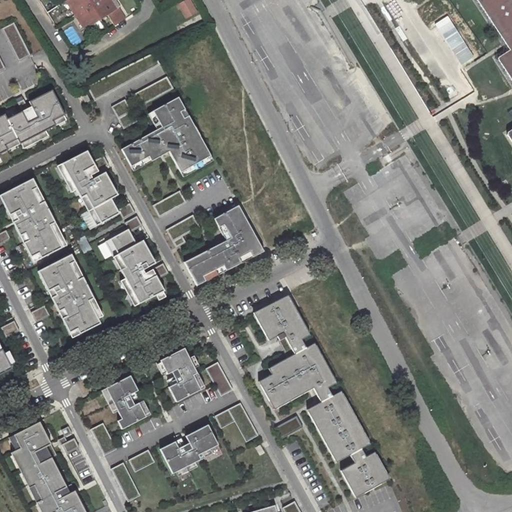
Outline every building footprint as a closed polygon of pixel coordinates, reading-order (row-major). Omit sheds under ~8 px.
[(66,0),(74,11),(92,0),(66,0)] [(111,0),(92,0),(74,11),(83,28),(106,13),(113,24),(125,17),(118,6),(116,7),(111,0)] [(192,0),(185,0),(179,3),(186,18),(198,13),(192,0)] [(511,0),(476,0),(509,50),(496,59),(511,82),(511,129),(508,132),(508,135),(511,141),(511,0)] [(278,52),(261,22),(192,63),(214,99),(240,84),(236,77),(278,52)] [(14,23),(3,29),(20,61),(30,55),(14,23)] [(87,88),(95,102),(161,64),(154,52),(87,88)] [(167,76),(134,95),(141,107),(174,88),(167,76)] [(339,114),(315,76),(242,121),(261,152),(312,121),(316,128),(339,114)] [(0,155),(8,151),(6,147),(18,140),(21,145),(56,127),(53,122),(65,116),(52,91),(30,103),(38,119),(28,124),(24,117),(10,124),(7,119),(0,123),(0,155)] [(91,101),(86,93),(82,96),(86,103),(91,101)] [(186,109),(179,97),(153,111),(162,127),(122,149),(132,167),(150,157),(152,161),(170,152),(182,172),(212,155),(189,115),(184,118),(181,112),(186,109)] [(126,100),(112,107),(125,129),(138,121),(126,100)] [(88,152),(63,165),(82,199),(87,196),(94,209),(90,212),(98,226),(120,214),(112,199),(119,195),(106,173),(90,182),(85,172),(96,166),(88,152)] [(363,190),(345,158),(308,180),(305,174),(283,187),(287,194),(272,202),(290,233),(363,190)] [(43,259),(64,249),(52,226),(57,223),(46,202),(41,205),(33,191),(39,189),(34,179),(0,196),(11,217),(16,214),(19,220),(14,223),(21,237),(26,234),(30,241),(25,244),(32,258),(40,254),(43,259)] [(180,190),(153,205),(160,217),(187,203),(180,190)] [(131,203),(121,209),(125,217),(136,211),(131,203)] [(185,262),(197,285),(263,251),(238,205),(237,206),(214,218),(226,240),(185,262)] [(194,215),(166,230),(176,248),(186,242),(183,236),(200,226),(194,215)] [(417,244),(399,215),(332,256),(354,291),(380,275),(376,269),(417,244)] [(138,216),(128,222),(133,231),(143,225),(138,216)] [(7,230),(0,234),(0,246),(12,240),(7,230)] [(123,271),(141,304),(166,291),(158,276),(146,282),(141,272),(157,263),(144,241),(138,244),(130,230),(107,243),(115,257),(120,255),(128,268),(123,271)] [(82,335),(103,324),(91,301),(96,299),(85,277),(80,280),(72,267),(78,264),(73,255),(40,272),(50,292),(55,290),(58,296),(53,298),(60,313),(65,310),(69,316),(64,319),(72,334),(79,330),(82,335)] [(440,320),(419,284),(392,300),(396,307),(347,337),(364,365),(440,320)] [(309,335),(287,295),(253,314),(269,341),(276,337),(287,358),(268,369),(272,375),(259,382),(274,410),(313,388),(321,402),(307,410),(337,463),(349,456),(353,463),(340,470),(355,497),(388,479),(373,452),(364,457),(360,449),(370,443),(341,391),(333,395),(328,387),(336,383),(314,343),(306,348),(301,340),(309,335)] [(47,306),(33,313),(38,323),(52,316),(47,306)] [(21,332),(16,322),(3,329),(8,339),(21,332)] [(0,377),(15,369),(5,350),(0,352),(0,346),(2,345),(0,341),(0,377)] [(183,348),(159,360),(166,374),(176,369),(181,380),(167,387),(175,402),(199,389),(192,375),(196,373),(183,348)] [(481,348),(400,397),(419,429),(478,393),(482,399),(504,386),(481,348)] [(217,361),(205,368),(220,396),(233,389),(217,361)] [(129,376),(104,388),(120,419),(117,421),(121,429),(145,417),(138,403),(128,408),(123,398),(137,391),(129,376)] [(258,435),(240,403),(214,418),(221,430),(234,422),(246,442),(258,435)] [(297,415),(275,427),(282,439),(303,427),(297,415)] [(50,443),(39,421),(13,434),(20,447),(16,449),(48,511),(85,511),(74,490),(69,492),(45,445),(50,443)] [(119,449),(106,423),(94,430),(107,456),(119,449)] [(511,464),(511,425),(511,424),(475,445),(471,438),(449,451),(454,459),(425,476),(443,505),(511,464)] [(175,441),(160,449),(172,474),(200,459),(198,455),(218,445),(207,425),(185,436),(192,448),(181,454),(175,441)] [(264,453),(260,445),(255,448),(260,455),(264,453)] [(48,511),(16,449),(11,452),(41,511),(48,511)] [(151,450),(132,460),(138,472),(158,462),(151,450)] [(144,496),(126,463),(114,469),(131,502),(144,496)] [(301,511),(295,500),(283,507),(286,511),(301,511)]
